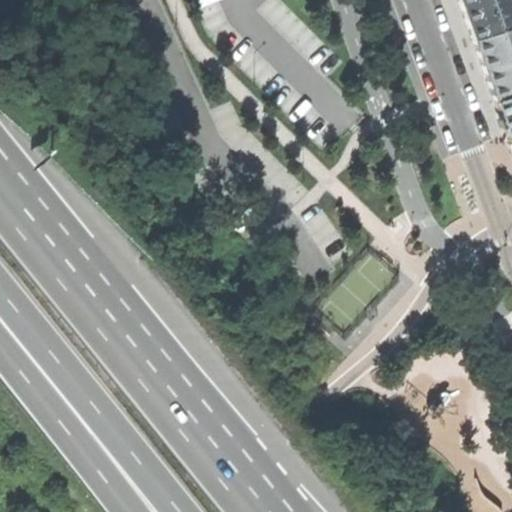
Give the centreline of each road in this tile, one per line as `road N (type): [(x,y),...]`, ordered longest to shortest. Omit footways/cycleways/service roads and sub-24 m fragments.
road 1 (trunk): [(260,511),(0,180)]
road 2 (trunk): [(0,286),(180,511)]
road 3 (residential): [(417,0),(501,227)]
road 4 (trunk): [(0,345),(128,511)]
